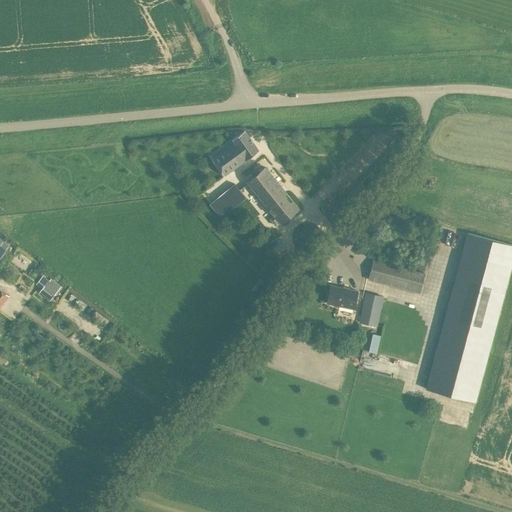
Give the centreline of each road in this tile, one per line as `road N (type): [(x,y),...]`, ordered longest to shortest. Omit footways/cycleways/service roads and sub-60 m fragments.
road 1 (unclassified): [(103,511),(144,451),(226,370),(283,291),(407,157),(423,124),(426,90)]
road 2 (unclassified): [(0,128),(426,90)]
